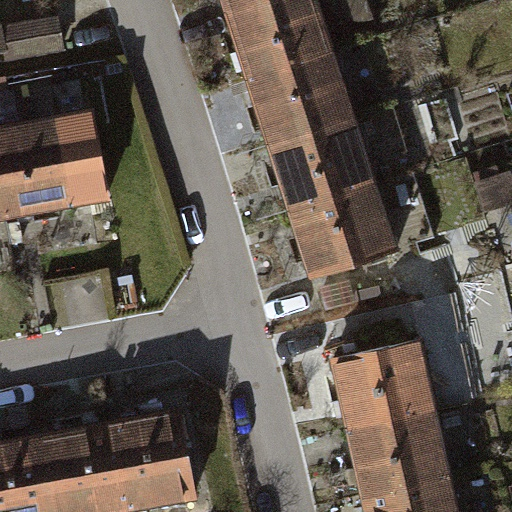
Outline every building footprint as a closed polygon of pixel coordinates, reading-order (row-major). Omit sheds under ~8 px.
[(228,0),(231,9),(260,0),(228,0)] [(260,0),(231,9),(253,75),(342,46),(326,0),(260,0)] [(61,10),(0,21),(0,58),(68,45),(61,10)] [(253,75),(274,141),(363,112),(342,46),(253,75)] [(274,141),(296,207),(385,178),(363,112),(274,141)] [(0,124),(0,198),(4,219),(71,207),(53,114),(0,124)] [(296,207),(318,273),(407,244),(385,178),(296,207)] [(341,357),(356,425),(441,407),(426,339),(341,357)] [(356,425),(370,493),(455,475),(441,407),(356,425)] [(115,421),(131,510),(200,497),(183,408),(115,421)] [(46,434),(60,511),(118,511),(131,510),(115,421),(46,434)] [(0,442),(0,511),(60,511),(46,434),(0,442)] [(370,493),(374,511),(463,511),(455,475),(370,493)]
